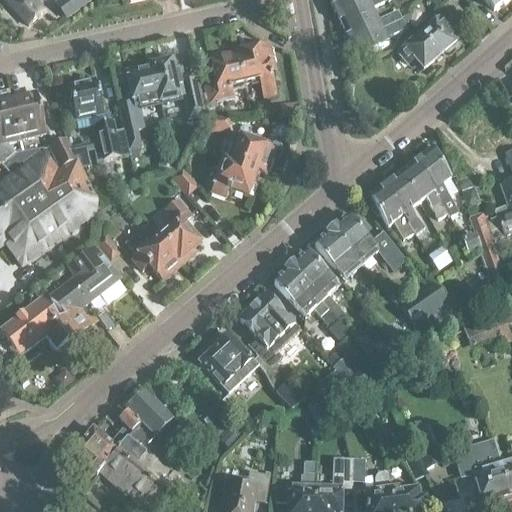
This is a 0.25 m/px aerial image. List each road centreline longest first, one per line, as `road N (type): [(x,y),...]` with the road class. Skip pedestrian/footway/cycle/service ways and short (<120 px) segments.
road 1 (tertiary): [(65,426),(350,178)]
road 2 (residential): [(289,0),(0,62)]
road 3 (tertiary): [(350,178),(511,39)]
road 4 (tertiary): [(350,178),(323,137),(297,0)]
